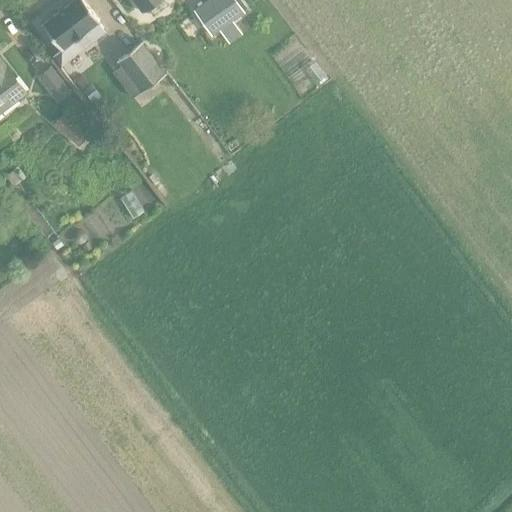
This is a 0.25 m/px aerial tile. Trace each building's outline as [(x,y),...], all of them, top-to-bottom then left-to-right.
[(82,0),(71,0),(42,23),(61,48),(52,54),(60,65),(104,31),(96,21),(97,20),(82,0)] [(157,0),(134,0),(142,11),(157,0)] [(236,0),(206,0),(199,5),(193,9),(211,34),(218,30),(244,11),(236,0)] [(112,71),(132,96),(166,71),(141,41),(116,60),(119,64),(112,71)] [(0,110),(25,92),(6,67),(5,67),(0,60),(0,110)] [(37,75),(57,101),(70,91),(50,66),(37,75)] [(97,110),(105,104),(91,84),(83,90),(97,110)] [(61,112),(52,122),(64,132),(73,122),(61,112)] [(12,169),(6,175),(13,184),(19,179),(12,169)] [(72,235),(71,235),(72,236),(72,237),(72,238),(73,239),(74,240),(75,241),(76,241),(77,241),(78,241),(78,242),(79,241),(80,241),(81,241),(81,240),(82,240),(83,239),(84,238),(84,237),(84,236),(85,236),(85,235),(85,234),(84,234),(84,233),(84,232),(83,231),(83,230),(82,230),(82,229),(81,229),(80,229),(79,228),(78,228),(77,228),(77,229),(76,229),(75,229),(74,230),(73,230),(73,231),(72,232),(72,233),(72,234),(72,235)]
